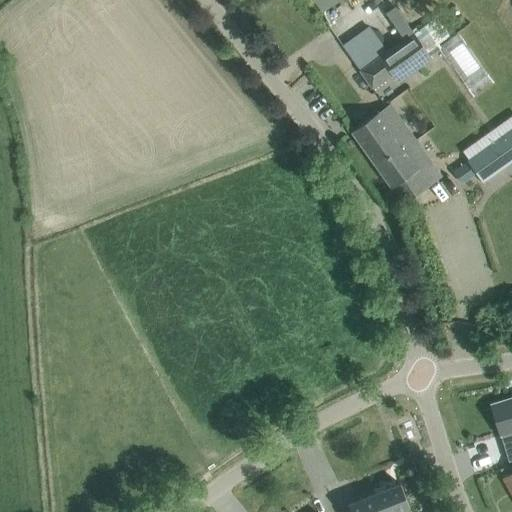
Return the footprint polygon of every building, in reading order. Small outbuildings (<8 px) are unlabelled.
[(414,31),(359,70),(372,88),(392,74),(398,83),(433,57),(414,31)] [(351,132),(392,188),(427,163),(393,115),(384,121),(378,113),(351,132)] [(511,131),(469,162),(482,181),(511,159),(511,131)] [(511,399),(492,406),(501,434),(509,461),(511,460),(511,399)] [(424,472),(430,470),(426,459),(419,462),(424,472)] [(400,484),(374,494),(381,511),(400,511),(410,509),(400,484)] [(381,511),(374,494),(348,504),(351,511),(381,511)]
